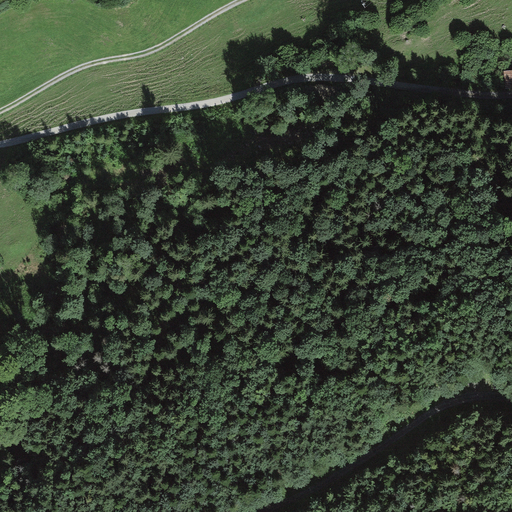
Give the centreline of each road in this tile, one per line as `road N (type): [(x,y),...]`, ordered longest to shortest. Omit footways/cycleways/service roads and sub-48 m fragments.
road 1 (unclassified): [(0,141),(304,77),(511,94)]
road 2 (track): [(258,511),(348,468),(437,407),(511,398)]
road 3 (track): [(0,110),(70,70),(148,52),(242,0)]
